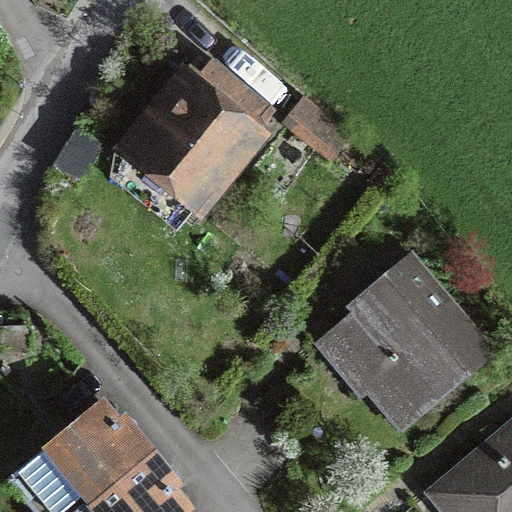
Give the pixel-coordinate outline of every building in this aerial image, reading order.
[(283,123),(193,51),(123,137),(214,209),(283,123)] [(495,349),(406,247),(314,328),(402,429),(495,349)] [(0,474),(0,478),(29,511),(78,511),(149,451),(96,391),(0,474)] [(511,511),(511,409),(421,487),(441,511),(511,511)] [(174,511),(190,498),(149,451),(78,511),(174,511)]
